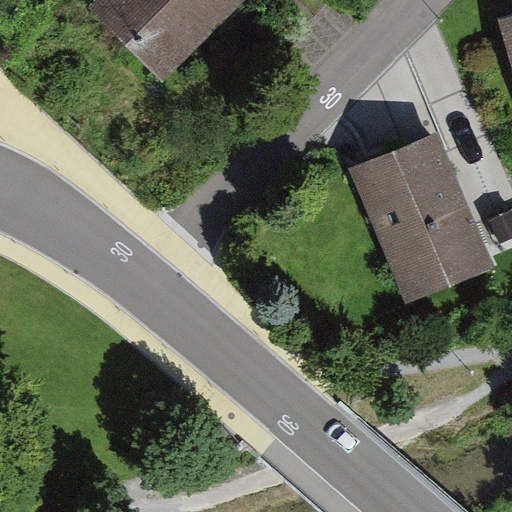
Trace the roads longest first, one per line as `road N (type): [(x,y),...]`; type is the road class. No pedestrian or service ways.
road 1 (residential): [(140,285),(419,0)]
road 2 (tertiary): [(410,511),(289,401),(140,285)]
road 3 (tertiary): [(140,285),(46,213),(0,191)]
